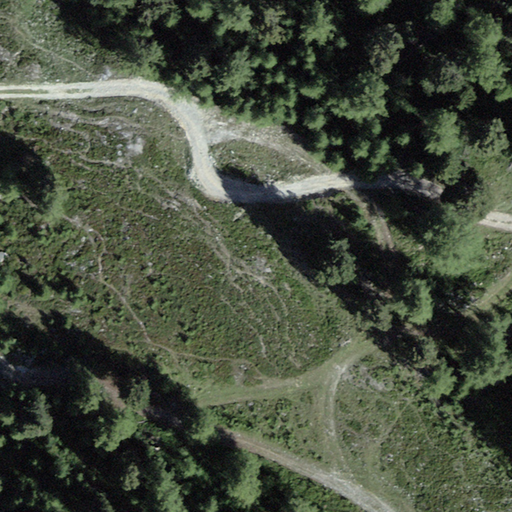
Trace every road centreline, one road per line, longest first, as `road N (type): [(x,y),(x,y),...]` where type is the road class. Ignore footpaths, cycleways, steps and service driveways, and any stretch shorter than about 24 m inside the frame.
road 1 (track): [(0,96),(170,95),(190,116),(202,176),(216,191),(245,196),(367,177),(511,222)]
road 2 (track): [(353,494),(286,458),(171,421),(63,400),(0,365)]
road 3 (track): [(353,494),(331,431),(338,367),(381,322),(454,318),(511,281)]
